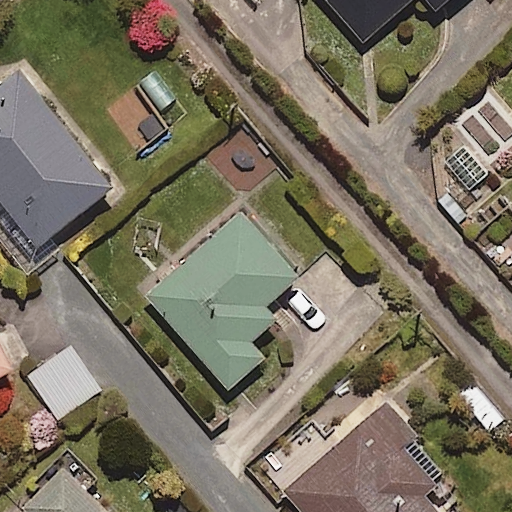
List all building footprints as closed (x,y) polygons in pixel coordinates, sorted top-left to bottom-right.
[(331,0),(364,35),(400,0),(425,0),(430,4),(434,0),(331,0)] [(15,56),(0,68),(0,200),(30,237),(109,174),(15,56)] [(296,264),(238,200),(142,284),(226,380),(262,348),(248,331),(274,308),(261,294),(296,264)] [(0,363),(9,358),(0,340),(0,363)] [(99,383),(69,341),(24,374),(55,415),(99,383)] [(306,424),(268,459),(286,480),(281,485),(305,511),(443,511),(418,483),(442,462),(380,392),(323,443),(306,424)] [(94,470),(71,448),(8,511),(113,511),(83,481),(94,470)]
